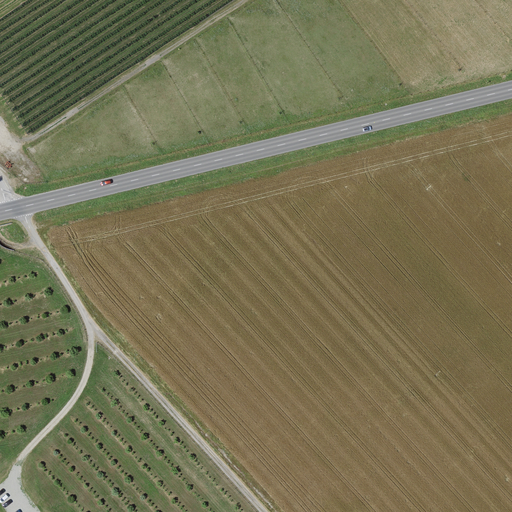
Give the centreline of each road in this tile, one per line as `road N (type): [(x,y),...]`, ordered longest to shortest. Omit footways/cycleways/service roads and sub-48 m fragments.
road 1 (secondary): [(0,211),(511,89)]
road 2 (track): [(264,511),(88,318),(16,207)]
road 3 (track): [(88,318),(89,363),(81,380),(22,449),(23,495),(32,511)]
